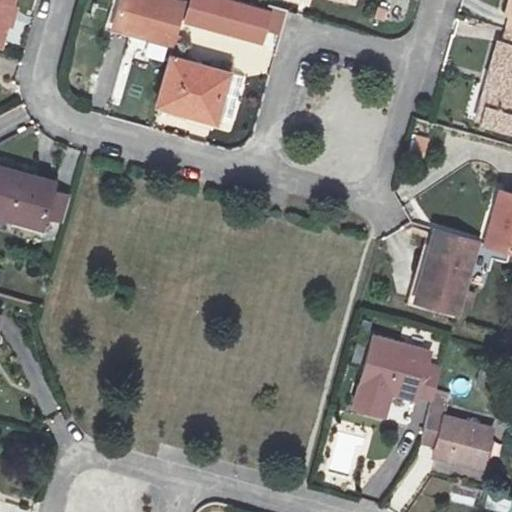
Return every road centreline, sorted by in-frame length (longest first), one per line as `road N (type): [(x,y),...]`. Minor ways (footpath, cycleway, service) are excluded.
road 1 (residential): [(41,0),(36,90),(74,127),(262,161)]
road 2 (residential): [(262,161),(379,194),(415,58)]
road 3 (residential): [(415,58),(311,34),(295,45),(262,161)]
road 4 (residential): [(191,475),(98,452),(81,456),(66,472),(54,511)]
road 5 (residential): [(339,511),(191,475)]
